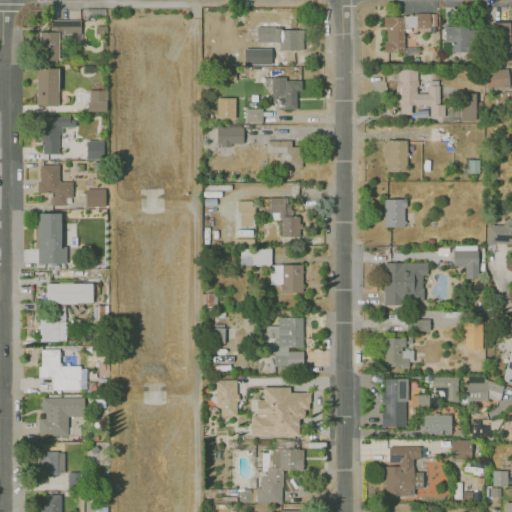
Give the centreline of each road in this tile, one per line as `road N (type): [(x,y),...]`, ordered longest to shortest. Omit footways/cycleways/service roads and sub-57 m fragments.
road 1 (residential): [(341,0),(342,511)]
road 2 (residential): [(11,0),(11,511)]
